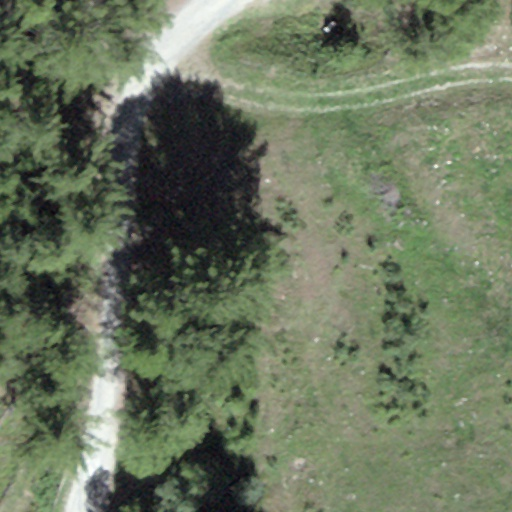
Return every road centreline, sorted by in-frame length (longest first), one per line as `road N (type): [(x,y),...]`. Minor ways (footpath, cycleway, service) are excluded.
road 1 (track): [(91,511),(109,467),(106,260),(123,154),(145,72),(224,5)]
road 2 (track): [(145,72),(317,104),(482,61),(511,68)]
